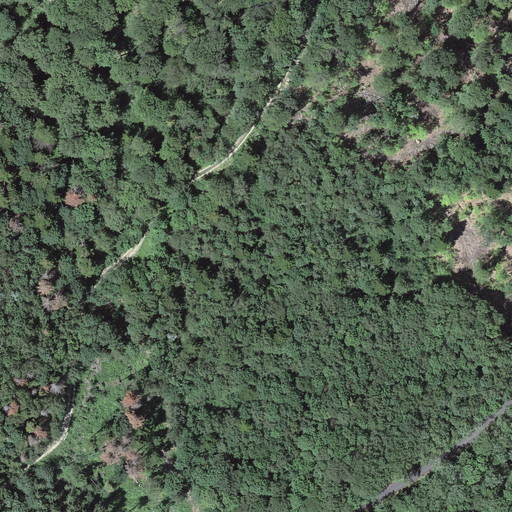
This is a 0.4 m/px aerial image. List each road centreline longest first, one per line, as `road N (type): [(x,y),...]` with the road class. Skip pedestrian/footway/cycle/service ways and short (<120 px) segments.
road 1 (track): [(4,511),(14,476),(65,431),(89,289),(129,252),(168,196),(240,142),(293,56),(311,0)]
road 2 (unclassified): [(511,399),(354,511)]
